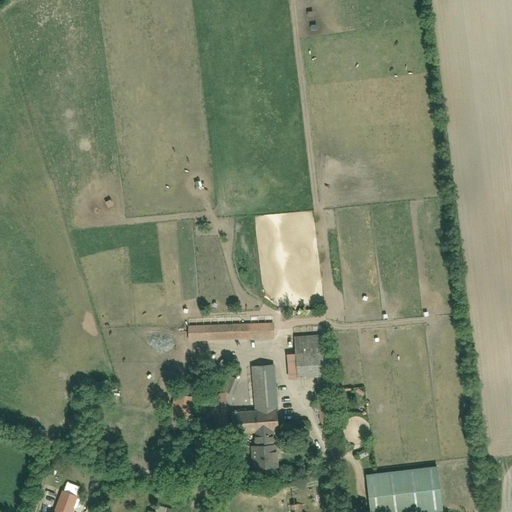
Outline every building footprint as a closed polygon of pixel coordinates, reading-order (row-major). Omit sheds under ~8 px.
[(274,322),(203,324),(204,339),(275,337),(274,322)] [(325,332),(294,334),(296,350),(287,350),(289,377),(329,374),(325,332)] [(276,361),(250,362),(253,404),(236,405),(238,431),(251,430),(253,467),(278,465),(276,443),(281,443),(276,361)] [(240,378),(229,374),(228,378),(223,376),(218,387),(234,393),(240,378)] [(228,429),(225,390),(211,391),(214,430),(228,429)] [(317,392),(320,420),(333,419),(330,390),(317,392)] [(440,464),(367,472),(371,511),(410,511),(445,508),(440,464)] [(71,511),(78,495),(62,489),(53,511),(71,511)]
